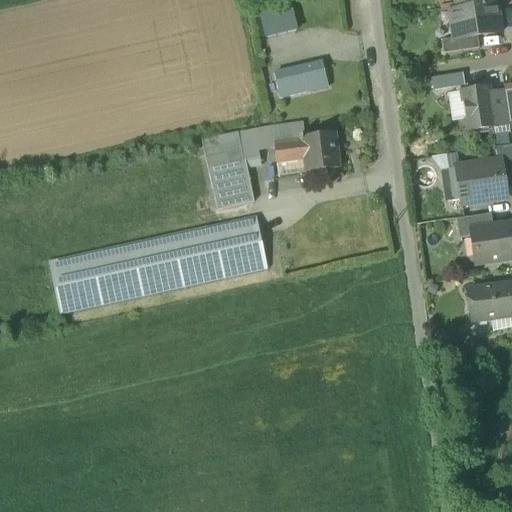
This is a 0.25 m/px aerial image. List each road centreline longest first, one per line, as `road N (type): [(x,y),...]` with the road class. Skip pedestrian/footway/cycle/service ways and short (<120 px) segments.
road 1 (residential): [(443,511),(384,79)]
road 2 (residential): [(511,60),(384,79)]
